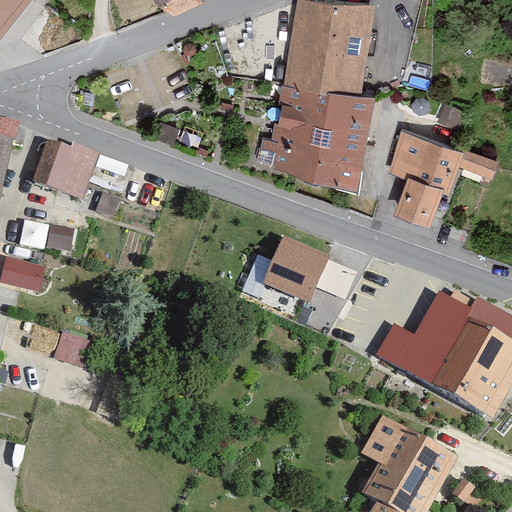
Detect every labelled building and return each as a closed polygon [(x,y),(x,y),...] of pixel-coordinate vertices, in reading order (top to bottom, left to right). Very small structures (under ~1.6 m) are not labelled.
[(28,0),(0,0),(0,36),(28,0)] [(207,0),(206,0),(157,0),(177,17),(207,0)] [(302,3),(289,85),(364,97),(379,7),(302,3)] [(364,97),(289,85),(279,146),(265,144),(261,164),(361,192),(377,99),(364,97)] [(0,244),(1,245),(26,124),(0,118),(0,244)] [(504,162),(406,134),(395,173),(410,177),(400,214),(438,225),(448,192),(457,194),(464,170),(499,180),(504,162)] [(75,155),(50,146),(36,185),(85,203),(102,157),(78,149),(75,155)] [(23,242),(76,249),(78,226),(26,219),(23,242)] [(332,260),(284,240),(263,288),(311,309),(332,260)] [(42,290),(47,262),(8,255),(3,283),(42,290)] [(400,329),(383,360),(493,422),(511,389),(511,319),(482,303),(475,315),(443,297),(419,340),(400,329)] [(87,365),(95,338),(65,328),(56,355),(87,365)] [(434,511),(462,464),(387,421),(365,459),(382,468),(366,496),(385,506),(381,511),(434,511)] [(467,486),(458,499),(470,506),(478,493),(467,486)]
